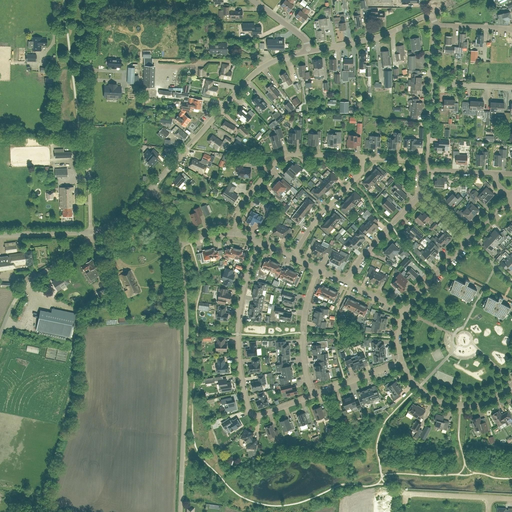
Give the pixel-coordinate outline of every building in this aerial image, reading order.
[(285,9),(291,0),(287,0),(287,1),(286,0),(285,0),(281,6),(285,9)] [(291,0),(285,9),(289,12),(294,6),(292,4),(294,0),(291,0)] [(243,11),(235,11),(229,11),(229,7),(224,7),(224,15),(231,15),(231,19),(240,19),(240,18),(243,18),(243,11)] [(296,17),(299,20),(307,9),(305,7),(302,12),(300,10),(296,17)] [(385,13),(378,13),(378,8),(371,8),(371,14),(372,14),(372,17),(377,18),(377,20),(385,20),(385,13)] [(310,11),(309,10),(307,9),(299,20),(303,23),(308,16),(306,15),(310,11)] [(510,12),(504,14),(504,13),(498,15),(500,23),(506,21),(511,19),(510,12)] [(326,40),(324,28),(323,26),(327,26),(326,18),(319,19),(320,29),(316,30),(318,42),(326,40)] [(254,23),(242,24),(243,31),(253,31),(253,34),(258,33),(258,34),(259,34),(259,33),(261,33),(262,33),(261,27),(254,27),(254,23)] [(455,53),(454,57),(458,57),(459,53),(462,53),(463,48),(467,48),(467,42),(466,42),(466,34),(465,34),(464,33),(463,33),(463,34),(459,33),(459,42),(459,47),(455,47),(455,53)] [(483,43),(484,35),(477,34),(477,39),(476,39),(476,43),(473,42),(473,46),(483,47),(483,43)] [(452,37),(446,36),(445,52),(455,53),(455,47),(451,47),(452,37)] [(41,51),(41,46),(46,46),(46,39),(42,38),(42,37),(32,37),(32,42),(33,42),(32,51),(41,51)] [(413,51),(421,50),(419,38),(411,39),(413,51)] [(268,49),(284,49),(284,40),(268,40),(268,49)] [(227,43),(216,43),(210,43),(210,53),(216,54),(223,54),(223,55),(227,55),(227,43)] [(404,49),(404,45),(396,46),(397,54),(395,54),(396,61),(404,60),(403,56),(405,55),(405,53),(404,49)] [(389,58),(389,51),(381,52),(382,65),(391,64),(391,58),(389,58)] [(360,61),(360,69),(364,69),(364,68),(366,68),(366,72),(366,77),(371,77),(371,72),(371,66),(366,66),(366,64),(364,64),(364,61),(366,61),(366,53),(360,54),(360,61)] [(121,59),(108,58),(107,67),(111,67),(111,68),(116,68),(116,67),(120,68),(121,59)] [(322,59),(313,60),(312,60),(313,64),(314,64),(314,70),(314,76),(317,76),(317,79),(321,78),(321,76),(324,75),(323,68),(322,68),(322,64),(323,64),(322,59)] [(231,80),(232,72),(228,72),(229,65),(223,64),(222,71),(220,78),(231,80)] [(305,78),(308,78),(310,78),(310,72),(306,72),(306,65),(299,66),(300,76),(303,76),(303,79),(305,78)] [(143,87),(154,87),(155,66),(143,66),(143,87)] [(292,84),(289,79),(290,78),(286,72),(280,76),(284,82),(286,81),(289,86),(292,84)] [(418,74),(412,73),(411,80),(409,80),(408,83),(421,84),(421,78),(422,78),(418,77),(418,74)] [(217,95),(218,88),(212,86),(213,82),(206,81),(205,88),(207,89),(207,93),(217,95)] [(421,84),(408,83),(408,86),(411,86),(410,93),(416,94),(417,90),(420,90),(421,84)] [(271,84),(266,89),(275,98),(279,94),(276,90),(271,84)] [(109,88),(104,88),(104,99),(121,100),(121,89),(116,89),(116,86),(109,86),(109,88)] [(255,104),(257,106),(259,105),(263,110),(267,106),(263,101),(262,102),(257,96),(252,100),(253,101),(252,102),(252,103),(254,104),(255,104)] [(292,99),(295,105),(301,102),(298,96),(292,99)] [(410,108),(421,109),(422,103),(423,104),(423,103),(419,102),(419,99),(413,99),(413,100),(410,99),(409,101),(408,104),(410,105),(410,108)] [(449,110),(450,100),(444,99),(444,105),(441,105),(440,112),(446,112),(446,110),(449,110)] [(450,100),(449,110),(452,110),(452,112),(458,113),(458,103),(455,103),(455,100),(450,100)] [(477,110),(477,101),(470,101),(470,103),(462,102),(462,109),(464,109),(464,114),(476,115),(477,110)] [(477,101),(477,110),(480,110),(479,114),(483,114),(483,118),(486,118),(487,111),(483,111),(484,102),(477,101)] [(200,104),(189,102),(188,102),(187,102),(187,105),(182,104),(181,110),(191,112),(192,108),(201,110),(202,105),(200,104)] [(290,112),(295,109),(290,102),(286,105),(290,112)] [(340,102),(340,113),(349,113),(349,102),(340,102)] [(487,111),(486,118),(490,118),(493,119),(494,114),(497,114),(498,103),(491,102),(490,111),(487,111)] [(504,112),(504,111),(504,103),(498,103),(497,114),(504,115),(503,122),(503,126),(506,126),(506,121),(507,113),(504,112)] [(239,114),(238,115),(240,117),(242,116),(244,118),(248,121),(254,114),(250,110),(248,113),(242,108),(238,113),(239,114)] [(421,109),(410,108),(409,111),(412,111),(411,118),(418,119),(418,115),(421,115),(421,109)] [(173,118),(175,119),(185,127),(191,120),(181,112),(177,117),(175,114),(172,117),(173,118)] [(172,124),(173,118),(172,117),(166,116),(160,115),(159,122),(166,123),(171,124),(172,124)] [(222,127),(232,133),(236,127),(233,125),(232,125),(225,121),(222,127)] [(249,133),(241,125),(237,130),(245,137),(249,133)] [(279,138),(283,137),(280,128),(279,126),(274,127),(275,130),(276,135),(270,137),(274,149),(282,146),(279,138)] [(173,134),(182,142),(188,135),(179,127),(173,134)] [(166,138),(169,134),(163,128),(159,132),(166,138)] [(300,139),(301,130),(294,130),(294,133),(289,133),(289,143),(296,143),(297,139),(300,139)] [(321,138),(321,132),(318,131),(317,134),(309,134),(309,145),(317,145),(318,138),(321,138)] [(341,143),(341,132),(336,132),(336,134),(333,134),(327,133),(327,138),(328,138),(328,146),(337,146),(337,143),(341,143)] [(400,142),(401,133),(394,133),(394,138),(389,138),(388,142),(387,142),(387,145),(388,145),(388,149),(396,149),(396,142),(400,142)] [(226,144),(228,145),(232,141),(226,137),(222,142),(213,135),(208,143),(218,150),(222,145),(224,147),(226,144)] [(360,145),(361,137),(357,137),(357,136),(349,135),(349,140),(347,140),(347,147),(356,147),(356,145),(360,145)] [(369,140),(366,140),(366,148),(369,148),(376,148),(376,146),(380,146),(381,136),(370,136),(369,140)] [(416,139),(405,139),(404,147),(408,147),(408,150),(416,150),(416,147),(422,148),(422,141),(416,140),(416,139)] [(435,143),(435,150),(445,150),(445,147),(449,147),(449,141),(441,140),(441,144),(435,143)] [(148,150),(144,154),(147,157),(145,159),(152,166),(156,162),(159,159),(157,157),(159,155),(153,149),(151,152),(148,150)] [(499,155),(495,155),(494,161),(493,166),(502,166),(502,157),(506,157),(506,149),(500,149),(499,155)] [(456,164),(467,164),(467,155),(459,155),(459,151),(453,151),(453,158),(456,158),(456,164)] [(476,165),(484,165),(484,158),(487,158),(488,152),(483,151),(482,155),(477,154),(476,165)] [(193,159),(189,167),(204,173),(207,167),(209,168),(212,163),(209,162),(211,157),(205,154),(202,159),(204,160),(203,162),(194,159),(194,160),(193,159)] [(250,178),(251,169),(243,168),(243,164),(237,163),(236,171),(239,172),(239,173),(240,173),(239,177),(244,177),(250,178)] [(288,169),(295,175),(299,171),(300,172),(302,170),(296,164),(294,166),(292,165),(288,169)] [(372,173),(380,180),(387,174),(379,166),(372,173)] [(290,183),(292,180),(293,180),(294,181),(297,177),(295,175),(288,169),(284,173),(286,175),(284,177),(290,183)] [(326,179),(332,185),(338,179),(332,172),(326,179)] [(180,174),(173,182),(178,187),(185,179),(186,180),(189,177),(183,173),(181,175),(180,174)] [(368,177),(375,183),(379,179),(380,180),(372,173),(368,177)] [(375,183),(368,177),(362,183),(369,190),(375,183)] [(435,187),(444,187),(444,188),(447,189),(447,188),(447,178),(437,178),(437,181),(435,181),(435,187)] [(277,182),(275,184),(283,191),(286,193),(292,187),(283,179),(280,182),(279,181),(278,182),(277,182)] [(332,185),(326,179),(323,181),(321,179),(319,181),(322,183),(328,189),(332,185)] [(483,186),(484,187),(485,189),(482,192),(489,199),(491,197),(492,198),(493,196),(493,195),(494,194),(489,189),(488,188),(491,186),(485,181),(483,183),(485,185),(483,186)] [(402,202),(407,196),(400,189),(402,187),(397,182),(392,188),(395,190),(392,193),(396,196),(396,197),(397,199),(398,199),(402,202)] [(232,202),(237,195),(233,193),(233,191),(236,186),(230,183),(222,195),(232,202)] [(328,189),(322,183),(318,187),(324,193),(328,189)] [(273,187),(272,189),(277,193),(275,196),(280,200),(282,198),(286,193),(283,191),(275,184),(273,186),(273,187)] [(72,203),(74,203),(73,187),(59,187),(60,208),(62,208),(62,216),(72,216),(72,203)] [(324,193),(318,187),(315,189),(314,188),(312,190),(310,192),(315,196),(317,194),(320,197),(324,193)] [(485,204),(486,203),(487,203),(488,201),(489,199),(482,192),(480,195),(476,191),(473,191),(471,194),(471,196),(476,201),(478,199),(480,199),(485,204)] [(349,198),(355,204),(361,198),(355,192),(349,198)] [(305,196),(308,198),(304,202),(311,208),(315,204),(312,201),(314,199),(307,193),(305,196)] [(452,194),(446,201),(451,205),(453,202),(456,205),(460,201),(463,198),(458,194),(456,197),(452,194)] [(260,201),(254,196),(252,199),(258,204),(260,201)] [(391,213),(396,208),(391,203),(393,201),(389,196),(386,199),(387,200),(382,205),(391,213)] [(467,208),(474,215),(479,210),(474,205),(473,204),(476,202),(470,197),(468,199),(470,201),(468,202),(469,203),(470,205),(467,208)] [(345,202),(351,208),(354,206),(356,208),(357,206),(355,204),(349,198),(345,202)] [(311,208),(304,202),(301,207),(308,213),(311,208)] [(351,208),(345,202),(341,206),(346,211),(344,214),(346,216),(348,213),(347,213),(351,208)] [(205,216),(210,214),(206,205),(201,207),(205,216)] [(199,216),(203,215),(199,207),(194,209),(195,212),(190,215),(194,226),(202,223),(199,216)] [(308,213),(301,207),(297,211),(304,217),(308,213)] [(474,215),(467,208),(464,211),(462,210),(461,210),(460,211),(458,210),(456,212),(461,217),(463,215),(465,215),(470,220),(474,215)] [(252,211),(247,219),(246,222),(248,223),(253,225),(255,222),(260,224),(263,217),(258,215),(258,214),(252,211)] [(304,217),(297,211),(291,218),(298,224),(304,217)] [(341,215),(339,217),(335,213),(331,217),(338,223),(340,221),(342,223),(346,219),(341,215)] [(426,223),(431,218),(425,213),(421,217),(419,215),(415,219),(422,225),(425,222),(426,223)] [(367,223),(375,230),(378,226),(376,224),(378,221),(372,215),(368,219),(369,221),(367,223)] [(327,221),(334,227),(338,223),(331,217),(327,221)] [(278,235),(283,226),(276,223),(278,220),(275,219),(271,226),(274,227),(273,228),(275,229),(273,233),(278,235)] [(334,227),(327,221),(321,228),(328,234),(334,227)] [(375,230),(367,223),(365,226),(363,224),(360,228),(366,234),(368,232),(371,234),(375,230)] [(441,236),(448,243),(450,241),(449,240),(452,238),(446,232),(448,229),(444,225),(441,228),(443,229),(441,231),(443,233),(441,236)] [(283,226),(278,235),(283,238),(285,234),(286,235),(287,233),(289,234),(292,229),(289,228),(289,229),(283,226)] [(414,226),(411,229),(408,227),(403,232),(411,239),(414,236),(419,240),(423,235),(417,230),(414,226)] [(354,238),(361,245),(363,243),(363,242),(365,239),(363,237),(365,235),(358,228),(355,232),(354,233),(356,235),(354,238)] [(502,232),(500,234),(495,230),(491,234),(499,242),(501,240),(503,242),(507,237),(502,232)] [(499,242),(491,234),(487,239),(495,246),(498,249),(500,247),(497,244),(499,242)] [(430,239),(431,241),(434,244),(437,241),(443,247),(446,244),(446,245),(448,243),(441,236),(439,239),(436,236),(434,238),(433,237),(430,239)] [(317,254),(321,245),(315,241),(316,239),(314,237),(310,245),(313,246),(312,247),(313,248),(312,252),(317,254)] [(361,245),(354,238),(351,240),(349,238),(344,244),(351,250),(354,247),(356,249),(359,246),(359,247),(361,245)] [(495,246),(487,239),(483,243),(487,247),(485,249),(491,255),(495,251),(493,249),(495,246)] [(426,250),(434,257),(437,255),(436,254),(438,252),(433,248),(436,245),(434,244),(431,241),(426,246),(428,247),(426,250)] [(15,242),(5,244),(6,253),(17,251),(15,242)] [(388,248),(395,254),(397,252),(401,255),(405,251),(402,247),(399,250),(393,243),(388,248)] [(328,253),(331,248),(328,247),(328,248),(321,245),(317,254),(322,256),(323,253),(325,254),(326,252),(328,253)] [(225,254),(224,258),(229,259),(229,257),(235,258),(237,249),(231,247),(231,249),(228,248),(226,248),(225,254)] [(208,249),(210,259),(216,258),(216,259),(220,259),(218,249),(214,250),(214,248),(208,249)] [(335,263),(339,253),(333,250),(333,249),(331,248),(328,253),(331,255),(330,256),(331,257),(330,260),(335,263)] [(395,254),(388,248),(384,253),(389,258),(386,261),(391,266),(396,260),(393,257),(395,254)] [(210,259),(208,249),(202,250),(203,252),(200,253),(202,263),(205,262),(205,260),(210,259)] [(237,249),(235,258),(240,260),(240,261),(243,262),(246,253),(242,252),(243,250),(237,249)] [(420,257),(423,254),(430,261),(432,259),(432,260),(434,257),(426,250),(424,252),(422,250),(420,252),(418,250),(415,253),(420,257)] [(0,270),(15,268),(15,265),(25,264),(25,265),(33,264),(31,251),(24,252),(9,254),(9,256),(8,257),(8,255),(0,256),(0,270)] [(339,253),(335,263),(340,265),(341,262),(343,262),(344,261),(346,262),(350,255),(347,254),(346,256),(339,253)] [(506,268),(508,266),(511,270),(511,262),(508,258),(506,261),(504,259),(500,263),(506,268)] [(91,259),(81,266),(84,271),(88,268),(90,271),(86,274),(90,280),(99,275),(94,268),(96,267),(91,259)] [(270,271),(275,262),(270,259),(269,261),(266,260),(261,269),(265,270),(265,269),(270,271)] [(399,266),(403,270),(409,263),(405,259),(399,266)] [(275,262),(270,271),(276,274),(275,275),(278,277),(282,268),(279,266),(280,265),(275,262)] [(374,282),(379,273),(375,271),(376,269),(371,266),(368,272),(371,274),(370,275),(371,276),(369,280),(374,282)] [(232,282),(235,275),(232,274),(233,270),(226,268),(225,272),(224,272),(222,279),(225,280),(223,284),(231,286),(232,282)] [(287,283),(293,271),(288,268),(287,270),(284,269),(279,277),(282,279),(282,280),(287,283)] [(408,279),(410,276),(413,280),(418,275),(411,268),(406,273),(404,275),(408,279)] [(125,290),(128,297),(140,291),(130,270),(119,275),(126,290),(125,290)] [(293,271),(287,283),(292,285),(293,284),(296,286),(300,277),(297,275),(298,273),(293,271)] [(379,273),(374,282),(379,285),(381,281),(383,282),(383,280),(386,281),(389,276),(386,275),(385,276),(379,273)] [(404,288),(405,287),(405,285),(406,284),(405,284),(408,281),(399,273),(394,279),(396,280),(393,283),(393,285),(395,288),(396,287),(402,292),(405,289),(404,288)] [(450,292),(469,302),(477,291),(467,285),(469,281),(466,279),(464,282),(466,283),(465,284),(455,279),(450,292)] [(253,290),(263,292),(263,290),(266,290),(268,284),(258,282),(258,285),(255,284),(254,288),(253,287),(253,290)] [(324,297),(328,288),(323,285),(320,291),(317,290),(317,292),(315,295),(318,296),(319,295),(324,297)] [(218,288),(218,291),(220,292),(218,299),(218,303),(224,304),(225,305),(226,301),(230,302),(231,294),(226,293),(227,289),(218,288)] [(329,299),(333,290),(328,288),(324,297),(329,299)] [(263,292),(253,290),(252,293),(253,293),(252,296),(254,297),(253,301),(264,303),(263,302),(265,296),(262,296),(263,292)] [(293,305),(295,298),(292,297),(293,293),(283,290),(282,297),(284,297),(282,302),(293,305)] [(333,290),(329,299),(333,302),(333,303),(335,305),(337,302),(338,300),(335,299),(338,293),(333,290)] [(503,319),(511,308),(501,303),(503,298),(499,296),(498,299),(499,300),(498,301),(488,296),(484,309),(503,319)] [(349,309),(353,300),(348,298),(346,303),(343,302),(342,304),(340,307),(343,309),(344,307),(349,309)] [(353,300),(349,309),(354,312),(358,303),(353,300)] [(264,303),(253,301),(253,305),(250,304),(250,308),(249,308),(249,310),(259,312),(262,312),(263,303),(264,303)] [(359,314),(363,305),(358,303),(354,312),(359,314)] [(363,305),(359,314),(363,316),(363,318),(366,319),(367,316),(364,315),(368,307),(363,305)] [(227,321),(228,313),(225,313),(226,307),(219,306),(218,312),(216,319),(220,320),(221,320),(222,321),(223,320),(227,321)] [(291,321),(292,313),(283,312),(284,308),(276,307),(275,313),(280,314),(279,319),(291,321)] [(314,316),(324,318),(325,314),(327,315),(328,309),(320,308),(319,311),(315,310),(314,316)] [(75,314),(51,309),(50,313),(39,310),(35,330),(70,337),(75,314)] [(259,312),(249,310),(249,313),(249,317),(252,317),(251,320),(261,322),(262,315),(259,315),(259,312)] [(376,322),(386,324),(387,319),(384,318),(384,314),(375,312),(375,313),(374,318),(377,319),(376,322)] [(118,316),(119,324),(128,323),(128,316),(118,316)] [(324,318),(314,316),(313,322),(317,323),(317,326),(325,327),(326,322),(323,322),(324,318)] [(386,324),(376,322),(375,325),(372,324),(371,330),(372,331),(381,332),(382,328),(385,329),(386,324)] [(227,351),(227,344),(225,344),(225,338),(218,338),(217,343),(216,343),(216,351),(227,351)] [(280,352),(290,351),(290,348),(289,348),(289,345),(286,345),(286,341),(276,342),(277,349),(280,349),(280,352)] [(312,351),(322,351),(325,350),(325,347),(327,347),(327,344),(327,341),(318,341),(317,345),(312,345),(313,349),(312,349),(312,351)] [(375,352),(385,350),(385,348),(384,348),(384,344),(381,345),(381,341),(373,342),(371,342),(372,349),(375,348),(375,352)] [(247,356),(257,355),(257,348),(256,342),(250,342),(250,349),(247,349),(247,356)] [(326,353),(325,350),(322,351),(312,351),(312,354),(313,354),(313,357),(320,357),(320,360),(328,359),(328,353),(326,353)] [(385,350),(375,352),(373,352),(374,362),(383,361),(383,357),(386,357),(385,353),(386,353),(385,350)] [(57,358),(65,360),(67,354),(58,351),(57,358)] [(290,351),(280,352),(280,355),(277,356),(278,362),(287,362),(287,358),(290,358),(290,355),(290,351)] [(363,353),(354,356),(359,369),(364,366),(363,362),(366,360),(363,353)] [(354,356),(345,360),(348,367),(351,366),(353,371),(359,369),(354,356)] [(217,373),(229,372),(228,364),(225,364),(224,358),(218,359),(218,365),(216,365),(217,373)] [(249,373),(261,371),(260,363),(260,364),(259,359),(252,360),(252,364),(249,365),(249,373)] [(315,372),(325,370),(325,367),(328,366),(326,361),(317,363),(318,366),(314,367),(315,372)] [(282,374),(293,372),(292,369),(291,366),(284,367),(284,364),(276,365),(277,371),(281,370),(282,374)] [(325,370),(315,372),(316,377),(320,376),(321,380),(330,378),(329,372),(326,373),(325,370)] [(293,372),(282,374),(280,374),(281,378),(280,378),(281,384),(289,382),(288,379),(293,378),(293,375),(293,372)] [(262,384),(266,384),(265,375),(258,376),(259,381),(251,382),(252,391),(263,389),(262,384)] [(222,392),(232,390),(231,383),(227,383),(226,379),(219,380),(220,388),(221,387),(222,392)] [(391,392),(399,386),(396,381),(392,384),(390,382),(384,386),(387,390),(389,389),(391,392)] [(287,396),(298,394),(296,386),(292,388),(291,384),(281,386),(282,392),(286,391),(287,396)] [(399,386),(391,392),(393,395),(391,396),(394,401),(400,396),(398,393),(403,390),(399,386)] [(366,390),(371,403),(374,402),(374,400),(376,399),(376,400),(380,399),(377,391),(373,392),(372,388),(366,390)] [(371,403),(366,390),(360,392),(362,396),(359,397),(362,405),(365,404),(365,403),(366,402),(367,404),(371,403)] [(263,407),(269,404),(266,397),(264,392),(257,394),(259,400),(256,401),(258,409),(260,408),(262,408),(263,407)] [(348,398),(351,408),(357,406),(358,410),(361,409),(358,401),(355,402),(353,395),(349,396),(349,397),(348,398)] [(351,408),(348,398),(346,398),(346,397),(342,399),(344,406),(341,407),(344,415),(347,414),(346,410),(351,408)] [(224,404),(226,411),(237,409),(235,401),(232,401),(231,398),(221,400),(222,404),(224,404)] [(420,419),(425,410),(421,408),(420,408),(413,404),(408,412),(420,419)] [(316,420),(322,418),(324,417),(325,420),(329,419),(326,410),(323,412),(321,407),(313,410),(316,420)] [(511,418),(511,417),(507,411),(501,415),(499,411),(492,415),(492,416),(492,417),(494,420),(495,420),(498,426),(505,422),(507,425),(511,422),(511,418)] [(309,425),(312,424),(310,417),(306,418),(304,413),(297,415),(299,421),(297,422),(299,426),(308,423),(309,425)] [(446,430),(449,422),(443,420),(444,416),(436,414),(435,419),(437,420),(435,427),(446,430)] [(481,433),(489,431),(485,418),(480,419),(480,417),(472,419),(473,423),(472,423),(471,424),(472,426),(473,427),(474,426),(475,431),(480,429),(481,433)] [(238,427),(241,425),(237,418),(231,422),(229,418),(221,423),(225,429),(228,427),(231,431),(234,429),(235,430),(238,428),(238,427)] [(288,431),(295,429),(293,422),(290,423),(289,423),(288,419),(280,422),(284,431),(287,430),(287,431),(288,431)] [(411,429),(417,432),(422,424),(416,421),(411,429)] [(269,439),(277,436),(273,425),(265,427),(267,433),(269,439)] [(256,448),(257,439),(252,439),(251,437),(253,434),(245,430),(243,434),(241,435),(242,437),(241,438),(244,439),(247,444),(247,448),(256,448)]
